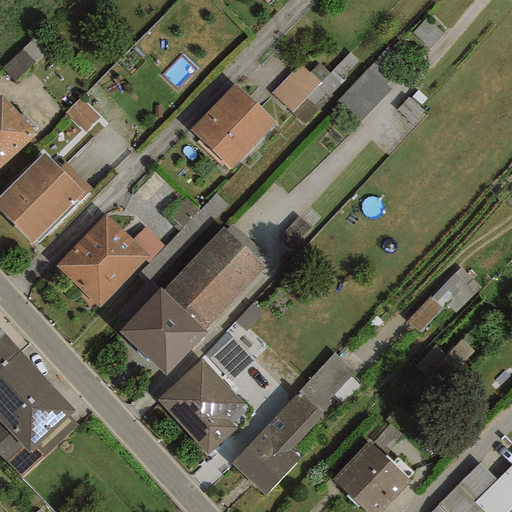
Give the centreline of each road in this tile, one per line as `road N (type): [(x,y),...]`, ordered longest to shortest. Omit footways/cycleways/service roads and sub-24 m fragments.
road 1 (tertiary): [(198,511),(0,291)]
road 2 (residential): [(511,415),(417,511)]
